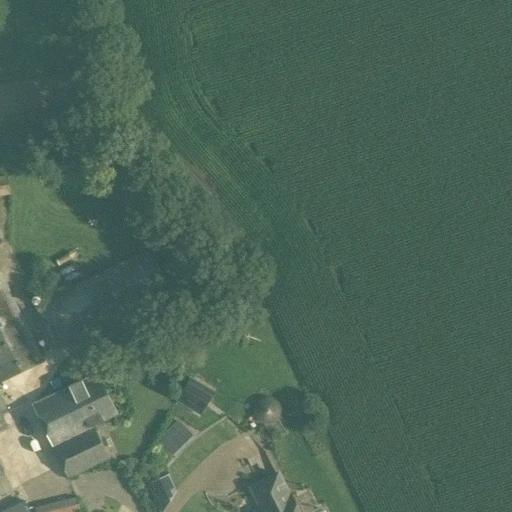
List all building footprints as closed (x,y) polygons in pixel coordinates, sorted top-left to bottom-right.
[(0,196),(9,195),(6,176),(0,176),(0,196)] [(33,306),(56,352),(172,295),(150,250),(33,306)] [(0,383),(44,363),(0,272),(0,383)] [(217,361),(205,341),(193,348),(205,368),(217,361)] [(97,375),(72,387),(71,385),(31,405),(68,480),(110,460),(93,426),(117,414),(97,375)] [(204,415),(212,401),(187,386),(179,400),(204,415)] [(174,454),(194,434),(178,418),(158,439),(174,454)] [(0,465),(0,511),(29,511),(24,501),(0,511),(0,497),(13,491),(0,465)] [(248,487),(260,511),(258,511),(297,511),(277,472),(248,487)] [(173,473),(153,481),(162,504),(181,496),(173,473)] [(79,511),(76,498),(35,507),(36,511),(79,511)]
